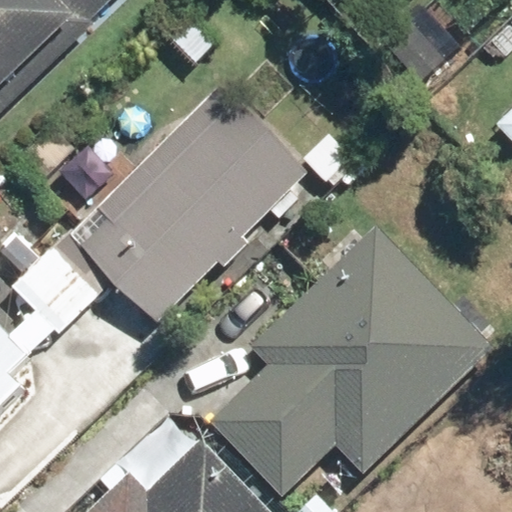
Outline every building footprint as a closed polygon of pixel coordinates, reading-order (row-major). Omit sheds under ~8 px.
[(0,0),(0,96),(125,0),(0,0)] [(465,46),(422,0),(420,0),(379,38),(422,85),(465,46)] [(78,226),(172,322),(319,179),(224,83),(78,226)] [(0,427),(119,311),(14,205),(0,218),(0,427)] [(333,509),(494,347),(372,228),(212,389),(333,509)] [(88,511),(292,511),(205,411),(88,511)]
